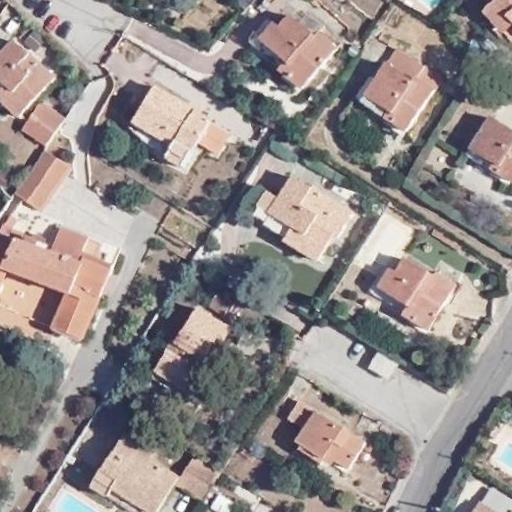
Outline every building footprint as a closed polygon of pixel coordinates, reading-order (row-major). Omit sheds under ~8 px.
[(511,0),(507,0),(490,14),(506,34),(511,29),(511,0)] [(341,54),(322,36),(313,45),(292,24),(279,38),(270,29),(256,45),(293,78),(290,81),(306,96),(341,54)] [(28,92),(16,107),(31,120),(64,79),(22,44),(5,63),(0,70),(0,72),(19,89),(23,86),(28,92)] [(448,72),(403,45),(373,95),(402,112),(398,121),(413,130),(448,72)] [(0,94),(16,107),(28,92),(23,86),(19,89),(0,72),(0,70),(5,63),(0,62),(0,94)] [(225,133),(153,87),(135,120),(171,143),(163,154),(185,166),(194,149),(211,159),(225,133)] [(511,130),(495,120),(477,151),(505,170),(502,177),(511,183),(511,130)] [(16,200),(46,215),(71,166),(40,151),(16,200)] [(349,211),(289,173),(267,208),(298,227),(290,240),(314,257),(330,232),(334,234),(349,211)] [(111,271),(80,259),(76,266),(49,254),(5,233),(0,241),(0,285),(5,276),(65,302),(51,334),(81,348),(111,271)] [(76,266),(80,259),(85,245),(59,233),(49,254),(76,266)] [(454,283),(434,269),(431,274),(405,259),(394,273),(387,268),(376,287),(415,313),(412,319),(429,328),(454,283)] [(228,314),(235,302),(221,294),(213,306),(228,314)] [(234,326),(199,304),(180,336),(175,333),(158,361),(176,372),(173,379),(203,398),(216,379),(196,365),(214,340),(221,345),(234,326)] [(394,356),(380,347),(369,363),(383,373),(394,356)] [(389,378),(400,360),(394,356),(383,373),(389,378)] [(368,441),(305,401),(293,419),(308,429),(299,443),(328,462),(333,455),(352,468),(368,441)] [(154,453),(124,434),(93,483),(111,494),(123,475),(135,481),(128,492),(141,500),(139,503),(153,511),(157,511),(180,476),(150,458),(154,453)] [(206,507),(223,479),(200,465),(183,492),(206,507)]
